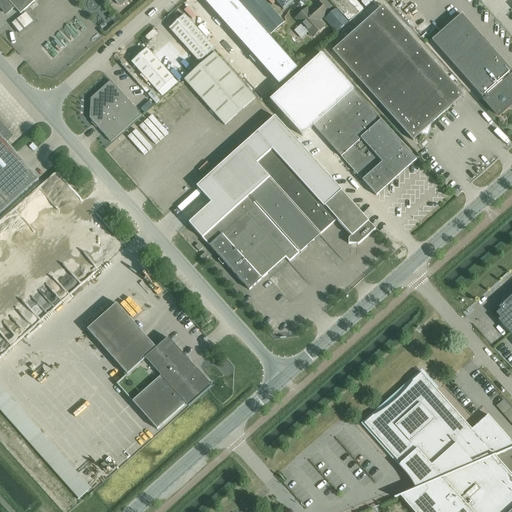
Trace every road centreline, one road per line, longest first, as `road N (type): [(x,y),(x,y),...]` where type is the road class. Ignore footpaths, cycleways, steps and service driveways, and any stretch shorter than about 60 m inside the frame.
road 1 (unclassified): [(283,378),(41,107)]
road 2 (tertiary): [(129,511),(283,378)]
road 3 (unknown): [(66,345),(103,380),(107,410),(100,419),(65,443),(25,394)]
road 4 (tertiary): [(283,378),(404,268)]
road 5 (unclassified): [(41,107),(163,0)]
road 6 (unclassified): [(511,388),(404,268)]
road 7 (unknown): [(0,251),(52,204),(113,267)]
road 8 (tertiary): [(404,268),(511,174)]
